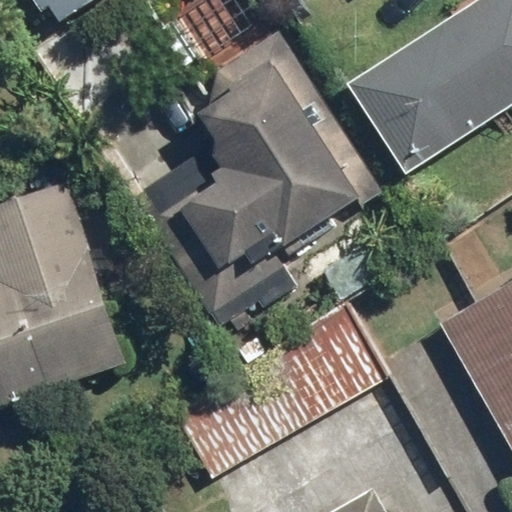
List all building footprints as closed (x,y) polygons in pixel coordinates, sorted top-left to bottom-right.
[(39,0),(47,11),(55,6),(66,23),(102,0),(39,0)] [(511,0),(486,0),(355,88),(412,173),(511,106),(511,0)] [(222,141),(142,189),(224,325),(308,275),(290,246),(383,189),(287,30),(219,71),(205,113),(222,141)] [(0,407),(130,365),(70,185),(0,208),(0,407)] [(511,283),(443,322),(511,443),(511,283)] [(345,315),(176,415),(214,479),(384,379),(345,315)] [(386,511),(372,486),(326,511),(386,511)]
